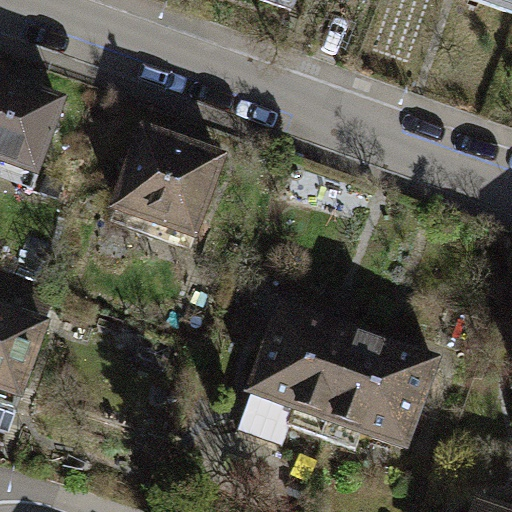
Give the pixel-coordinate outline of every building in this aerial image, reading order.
[(53,107),(0,87),(0,183),(22,191),(53,107)] [(242,135),(153,102),(121,190),(210,223),(242,135)] [(66,303),(0,279),(0,374),(36,388),(66,303)] [(258,378),(340,407),(374,313),(292,284),(258,378)] [(456,342),(374,313),(340,407),(422,436),(456,342)] [(511,511),(511,489),(491,482),(481,511),(511,511)]
